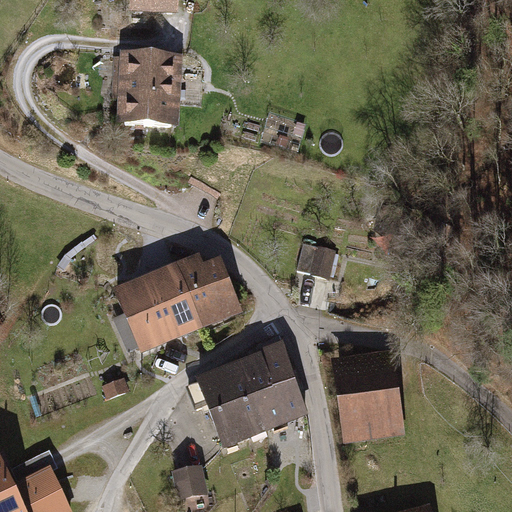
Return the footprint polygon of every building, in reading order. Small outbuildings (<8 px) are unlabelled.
[(136,0),(136,8),(174,10),(173,0),(136,0)] [(175,134),(175,58),(116,59),(117,135),(175,134)] [(297,273),(311,276),(317,251),(303,247),(297,273)] [(329,280),(335,255),(317,251),(311,276),(329,280)] [(118,294),(142,353),(239,313),(220,265),(203,272),(199,261),(118,294)] [(227,448),(306,417),(280,351),(262,359),(264,364),(190,393),(196,411),(209,406),(227,448)] [(333,369),(345,445),(402,436),(390,360),(333,369)] [(125,381),(102,389),(108,404),(130,395),(125,381)] [(0,511),(70,511),(50,469),(12,488),(0,463),(0,511)] [(193,511),(213,511),(207,476),(177,482),(182,509),(193,507),(193,511)]
